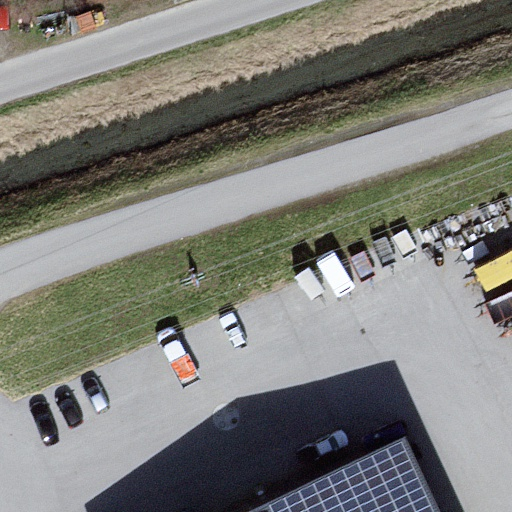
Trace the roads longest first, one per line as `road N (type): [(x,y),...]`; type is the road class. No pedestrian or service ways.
road 1 (unknown): [(511,457),(478,401),(455,381),(427,363),(376,358),(297,364),(0,446)]
road 2 (track): [(267,0),(0,86)]
